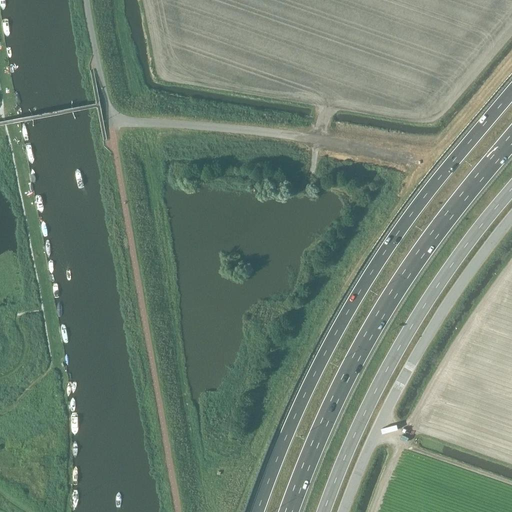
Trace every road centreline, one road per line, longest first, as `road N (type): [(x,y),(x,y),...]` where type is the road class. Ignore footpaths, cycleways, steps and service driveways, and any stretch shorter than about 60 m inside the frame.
road 1 (trunk): [(511,91),(363,284),(291,421),(258,511)]
road 2 (trunk): [(289,511),(377,319),(511,138)]
road 3 (unclassified): [(511,216),(422,344),(343,511)]
road 4 (track): [(0,413),(50,369),(15,166)]
road 5 (unclassified): [(112,130),(86,0)]
